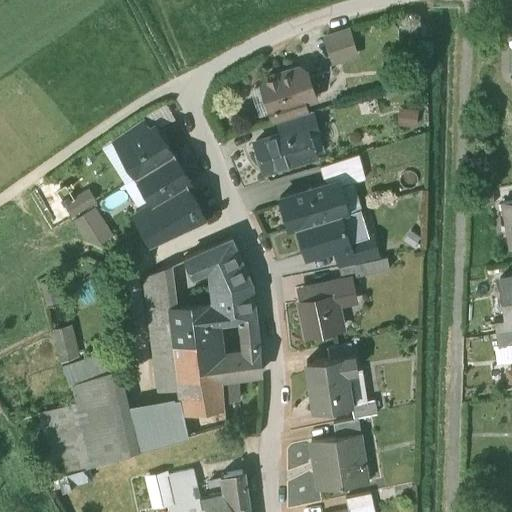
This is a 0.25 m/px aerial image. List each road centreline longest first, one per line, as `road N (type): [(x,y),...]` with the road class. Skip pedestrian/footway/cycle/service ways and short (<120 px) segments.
road 1 (residential): [(273,511),(272,291),(187,84),(294,30),(382,0)]
road 2 (track): [(468,0),(451,511)]
road 3 (track): [(0,203),(187,84),(136,0)]
